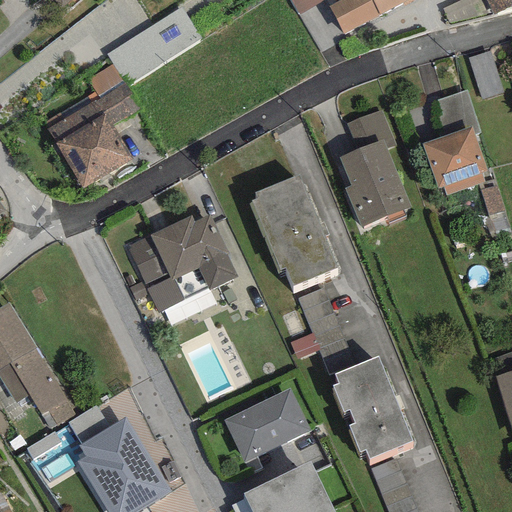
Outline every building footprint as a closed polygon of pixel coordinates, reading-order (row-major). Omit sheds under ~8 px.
[(73,0),(52,0),(61,11),(73,0)] [(289,0),(298,14),(325,0),(324,0),(289,0)] [(379,17),(370,0),(343,0),(329,8),(343,33),(379,17)] [(411,0),(370,0),(379,17),(411,0)] [(489,12),(483,0),(459,0),(440,10),(449,23),(489,12)] [(511,2),(511,0),(483,0),(489,12),(492,18),(511,8),(511,2)] [(202,40),(181,8),(108,55),(129,87),(160,67),(202,40)] [(490,52),(469,59),(482,101),(503,94),(490,52)] [(111,66),(87,80),(98,98),(121,84),(111,66)] [(139,112),(121,84),(98,98),(45,130),(82,191),(130,162),(110,129),(139,112)] [(474,136),(480,133),(465,91),(436,101),(441,116),(437,117),(443,135),(470,126),(474,136)] [(395,144),(381,111),(350,125),(360,149),(339,158),(350,185),(343,188),(360,229),(410,207),(385,149),(395,144)] [(443,135),(421,143),(437,189),(443,187),(481,174),(486,172),(474,136),(470,126),(443,135)] [(484,182),(481,174),(443,187),(446,195),(484,182)] [(338,269),(298,176),(249,197),(281,272),(287,269),(295,287),(338,269)] [(505,212),(496,185),(480,190),(489,217),(505,212)] [(229,256),(209,215),(193,222),(191,218),(127,248),(159,315),(184,303),(174,284),(197,273),(207,294),(237,280),(226,258),(229,256)] [(354,367),(322,290),(297,300),(310,334),(317,350),(328,374),(333,375),(354,367)] [(75,413),(10,307),(0,312),(0,377),(16,403),(25,398),(38,418),(49,411),(57,424),(75,413)] [(317,350),(310,334),(289,343),(296,359),(317,350)] [(511,351),(488,359),(511,434),(511,351)] [(354,367),(333,375),(336,385),(332,387),(343,414),(350,411),(355,425),(350,427),(359,451),(365,448),(369,459),(413,442),(378,357),(354,367)] [(309,431),(287,388),(222,420),(243,463),(309,431)] [(77,440),(105,424),(98,411),(70,427),(77,440)] [(140,511),(171,493),(125,421),(81,448),(88,459),(78,465),(107,511),(140,511)] [(77,472),(60,440),(31,455),(47,487),(77,472)] [(333,511),(332,510),(310,465),(242,499),(248,511),(333,511)]
